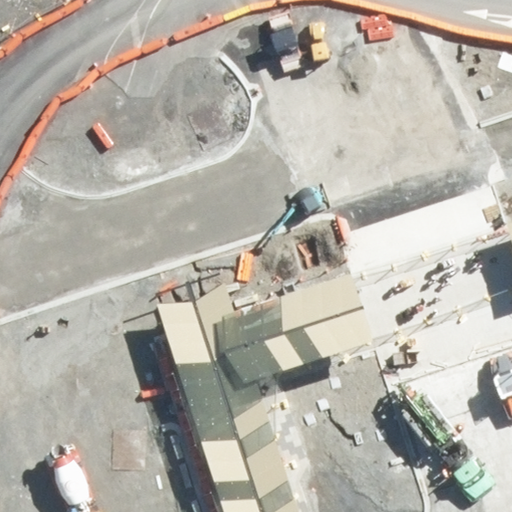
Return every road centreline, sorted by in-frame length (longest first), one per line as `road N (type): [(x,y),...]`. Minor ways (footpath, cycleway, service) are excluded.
road 1 (tertiary): [(474,511),(407,283),(411,192),(395,148)]
road 2 (tertiary): [(395,148),(263,0)]
road 3 (unclassified): [(395,148),(414,89),(398,17),(381,0)]
